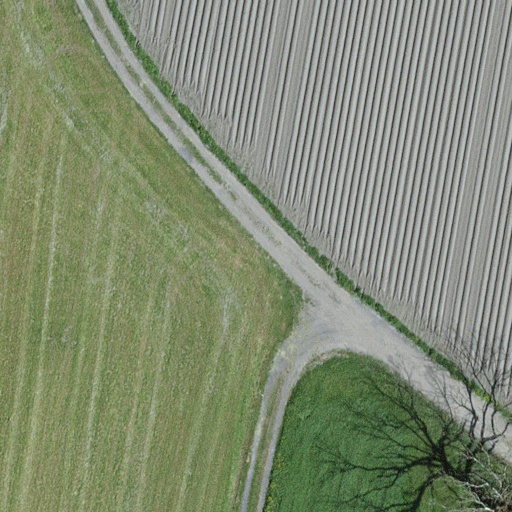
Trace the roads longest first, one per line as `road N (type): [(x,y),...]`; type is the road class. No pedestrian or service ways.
road 1 (track): [(511,441),(344,304),(214,176),(92,0)]
road 2 (track): [(344,304),(302,344),(280,388),(255,511)]
